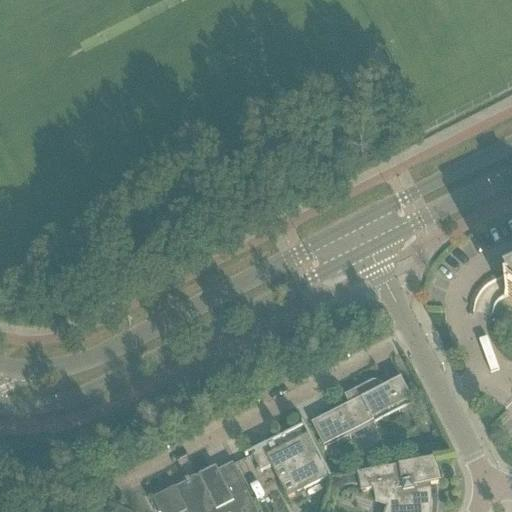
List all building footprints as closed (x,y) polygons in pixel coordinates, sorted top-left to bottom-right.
[(511,293),(503,297),(504,299),(509,297),(511,301),(511,293)] [(371,384),(369,385),(346,400),(349,406),(312,425),(325,451),(414,406),(401,380),(400,380),(400,381),(385,389),(384,388),(382,386),(381,385),(380,384),(378,383),(375,383),(373,383),(371,384)] [(260,474),(281,463),(297,495),(328,479),(329,481),(330,480),(303,426),(302,426),(302,428),(271,444),(271,445),(272,445),(273,446),(268,448),(266,444),(250,452),(260,474)] [(433,462),(358,476),(361,494),(373,492),(375,505),(388,509),(386,511),(430,511),(431,507),(432,501),(428,501),(426,487),(430,486),(438,485),(437,482),(436,482),(434,471),(437,469),(433,462)] [(167,490),(148,500),(154,511),(190,511),(194,510),(194,511),(256,511),(233,465),(218,473),(216,469),(199,478),(200,481),(190,486),(188,482),(185,484),(187,487),(176,492),(175,490),(168,493),(167,490)] [(355,488),(354,479),(340,482),(342,491),(355,488)]
